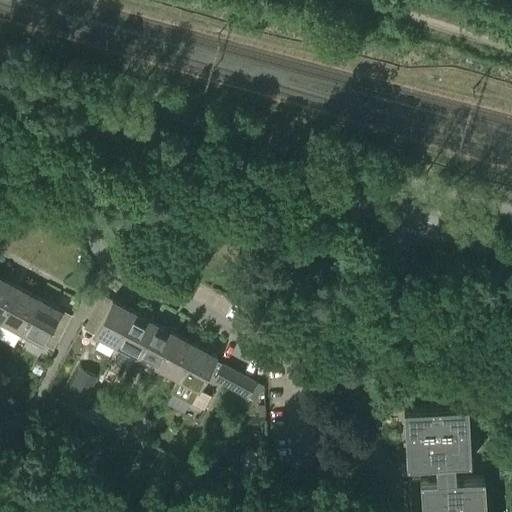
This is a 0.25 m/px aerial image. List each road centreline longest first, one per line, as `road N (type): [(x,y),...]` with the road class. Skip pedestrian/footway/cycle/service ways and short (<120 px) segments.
road 1 (unclassified): [(399,265),(365,373),(318,376),(107,265),(93,224),(121,194),(156,193),(358,253)]
road 2 (secondary): [(413,218),(0,97)]
road 3 (unknown): [(365,0),(511,45)]
